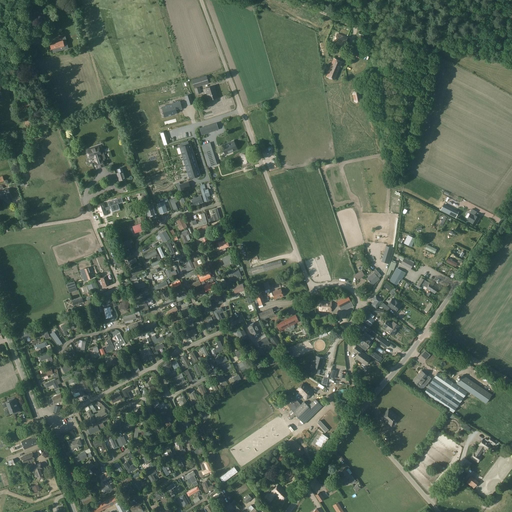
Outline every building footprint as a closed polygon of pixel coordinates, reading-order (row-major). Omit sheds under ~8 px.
[(36,30),(38,35),(47,33),(46,27),(40,29),(36,30)] [(343,45),(346,38),(336,34),(334,41),(343,45)] [(57,41),(49,43),(51,49),(52,49),(53,52),(61,50),(60,47),(64,46),(62,40),(57,41)] [(342,61),(333,58),(326,76),(334,79),(342,61)] [(191,80),(194,88),(209,84),(206,75),(191,80)] [(213,86),(205,88),(206,92),(209,100),(215,98),(213,91),(215,91),(213,86)] [(354,91),(352,94),(353,102),(356,103),(359,103),(361,100),(360,92),(357,90),(354,91)] [(169,105),(162,107),(163,112),(165,112),(166,116),(172,115),(172,114),(174,113),(176,112),(176,111),(182,109),(180,102),(171,104),(171,105),(169,106),(169,105)] [(245,117),(250,129),(259,126),(255,113),(245,117)] [(233,141),(222,146),(225,154),(237,149),(236,149),(233,142),(233,141)] [(181,147),(180,147),(182,154),(192,151),(190,144),(188,144),(187,142),(180,144),(181,147)] [(210,143),(202,146),(204,151),(205,156),(207,162),(208,163),(211,162),(213,166),(216,165),(215,159),(214,157),(209,158),(208,155),(207,152),(212,151),(211,148),(210,143)] [(98,146),(86,150),(89,158),(94,157),(95,161),(93,162),(96,169),(105,166),(103,160),(106,159),(102,150),(99,151),(98,146)] [(192,151),(182,154),(184,160),(193,157),(192,151)] [(251,161),(248,152),(240,155),(243,164),(251,161)] [(193,157),(184,160),(186,166),(195,163),(193,157)] [(195,163),(186,166),(188,172),(197,169),(195,163)] [(118,173),(116,173),(119,181),(126,179),(122,168),(117,169),(118,173)] [(197,169),(188,172),(190,178),(199,175),(197,169)] [(8,189),(0,190),(0,196),(5,195),(6,199),(10,198),(9,194),(10,194),(8,189)] [(205,189),(201,190),(204,201),(208,200),(207,196),(209,196),(209,194),(208,189),(207,189),(205,190),(205,189)] [(169,199),(173,210),(177,209),(174,202),(178,201),(176,196),(169,199)] [(200,196),(191,199),(194,206),(203,202),(200,196)] [(103,203),(97,205),(101,216),(107,214),(106,210),(111,208),(112,211),(119,209),(117,204),(123,202),(121,198),(117,199),(108,203),(108,205),(109,205),(110,206),(105,208),(103,203)] [(163,201),(157,203),(160,213),(166,211),(163,201)] [(411,207),(414,208),(414,210),(420,213),(422,207),(413,203),(411,207)] [(145,207),(148,216),(155,214),(152,205),(145,207)] [(443,205),(441,210),(455,218),(456,215),(453,213),(454,211),(443,205)] [(215,214),(211,215),(213,221),(220,218),(217,209),(213,210),(215,214)] [(470,213),(467,219),(470,221),(469,222),(475,225),(479,218),(474,215),(476,211),(471,209),(469,212),(470,213)] [(202,221),(198,222),(199,226),(207,223),(204,213),(200,214),(202,221)] [(182,218),(176,221),(180,230),(187,227),(182,218)] [(132,226),(135,233),(143,230),(140,224),(132,226)] [(121,241),(129,238),(127,230),(118,233),(121,241)] [(165,231),(159,235),(164,242),(170,239),(165,231)] [(184,243),(187,242),(185,235),(189,234),(187,231),(180,234),(184,243)] [(464,231),(461,238),(471,242),(474,236),(464,231)] [(407,235),(404,243),(411,247),(415,239),(407,235)] [(217,242),(220,249),(229,247),(227,239),(217,242)] [(130,240),(119,243),(120,247),(127,245),(128,249),(132,248),(130,240)] [(427,244),(425,249),(434,253),(436,249),(427,244)] [(389,264),(394,248),(386,246),(381,262),(389,264)] [(394,253),(393,256),(403,261),(401,264),(410,269),(414,262),(409,260),(409,261),(394,253)] [(222,258),(225,265),(234,262),(231,255),(222,258)] [(190,259),(186,260),(186,261),(189,266),(185,268),(187,272),(194,269),(190,260),(190,259)] [(450,259),(450,260),(448,259),(446,262),(455,267),(457,264),(452,261),(452,260),(450,259)] [(282,266),(280,260),(247,269),(249,275),(282,266)] [(196,261),(193,262),(196,270),(206,266),(204,262),(198,265),(196,261)] [(92,278),(88,267),(84,269),(88,279),(92,278)] [(135,268),(130,270),(132,275),(142,270),(141,267),(135,269),(135,268)] [(241,276),(238,268),(228,272),(230,276),(236,273),(238,277),(241,276)] [(400,281),(403,276),(404,273),(396,268),(389,280),(396,284),(398,279),(400,281)] [(440,270),(438,274),(447,278),(449,273),(440,270)] [(378,278),(376,276),(373,272),(367,278),(372,284),(379,279),(378,278)] [(110,284),(107,276),(100,279),(103,287),(110,284)] [(417,285),(416,286),(420,288),(421,287),(422,285),(424,286),(425,285),(423,283),(425,280),(421,278),(417,285)] [(136,289),(146,286),(145,283),(138,285),(137,280),(134,281),(136,289)] [(425,280),(423,283),(425,285),(424,286),(427,288),(434,293),(437,288),(432,284),(430,283),(425,280)] [(69,289),(70,291),(76,289),(74,281),(66,284),(68,289),(69,289)] [(94,283),(86,286),(89,292),(96,289),(94,283)] [(242,284),(233,287),(233,288),(235,293),(244,290),(242,284)] [(105,294),(98,296),(101,302),(107,299),(107,300),(120,294),(117,287),(114,288),(104,292),(105,294)] [(408,288),(406,292),(415,298),(417,295),(408,288)] [(272,292),(269,293),(271,298),(273,297),(274,299),(283,296),(280,289),(272,292)] [(170,290),(167,291),(163,293),(166,300),(173,297),(172,295),(170,290)] [(186,293),(182,295),(181,291),(176,293),(178,297),(177,297),(179,301),(187,297),(186,293)] [(218,291),(213,294),(215,301),(214,301),(216,305),(223,302),(222,302),(221,299),(219,292),(218,291)] [(261,293),(255,295),(255,296),(258,302),(259,305),(265,303),(261,293)] [(400,300),(409,307),(413,303),(403,295),(400,300)] [(337,301),(342,311),(352,306),(347,296),(337,301)] [(375,301),(372,305),(376,308),(382,301),(375,296),(372,299),(375,301)] [(121,305),(120,308),(126,310),(129,299),(123,297),(121,303),(120,302),(119,305),(121,305)] [(82,298),(72,301),(74,305),(76,304),(76,307),(79,306),(79,303),(83,302),(82,298)] [(400,305),(392,298),(387,305),(395,311),(400,305)] [(319,301),(318,310),(330,311),(331,302),(319,301)] [(422,312),(427,303),(423,301),(418,310),(422,312)] [(146,302),(138,305),(141,312),(148,309),(146,302)] [(112,316),(111,311),(112,311),(112,309),(111,309),(110,306),(104,308),(106,318),(112,316)] [(181,309),(184,316),(191,313),(188,306),(181,309)] [(96,315),(100,314),(98,307),(94,309),(91,310),(94,322),(98,321),(96,315)] [(221,308),(214,312),(218,320),(222,318),(219,313),(223,311),(221,308)] [(258,313),(261,319),(274,314),(272,308),(258,313)] [(134,312),(134,313),(123,316),(124,321),(137,318),(136,314),(137,314),(138,315),(140,315),(139,310),(134,312)] [(366,310),(360,319),(370,326),(374,320),(368,316),(370,312),(366,310)] [(83,315),(80,316),(84,326),(87,325),(85,318),(88,317),(87,313),(83,315)] [(150,313),(141,318),(143,322),(152,317),(150,313)] [(194,314),(184,318),(187,325),(190,324),(191,324),(189,320),(196,317),(194,314)] [(276,325),(279,331),(298,321),(295,315),(276,325)] [(70,330),(75,328),(73,321),(77,320),(76,316),(67,319),(70,330)] [(212,321),(211,317),(204,319),(208,330),(211,329),(209,322),(212,321)] [(393,322),(392,323),(387,319),(382,326),(387,330),(386,331),(393,335),(399,326),(393,322)] [(260,332),(257,326),(255,322),(247,326),(253,336),(260,332)] [(356,325),(355,327),(358,330),(360,328),(362,329),(364,326),(358,322),(356,325)] [(45,326),(35,329),(36,333),(42,331),(44,335),(45,339),(49,338),(47,334),(45,326)] [(243,329),(236,332),(241,341),(247,337),(243,329)] [(23,335),(22,335),(23,339),(30,336),(31,340),(34,339),(32,332),(27,333),(26,330),(22,332),(23,335)] [(133,338),(142,334),(144,333),(142,330),(132,335),(133,338)] [(58,346),(62,343),(53,331),(50,334),(58,346)] [(187,332),(178,337),(179,340),(185,338),(186,341),(190,340),(187,332)] [(358,342),(356,344),(361,347),(367,338),(369,335),(365,332),(363,335),(362,334),(357,341),(358,342)] [(119,340),(114,343),(117,350),(121,348),(120,346),(124,343),(119,333),(118,334),(117,334),(117,335),(116,335),(119,340)] [(154,335),(151,337),(155,345),(164,340),(162,337),(157,339),(156,339),(155,338),(154,335)] [(273,335),(269,338),(275,347),(280,344),(273,335)] [(367,338),(361,347),(365,350),(367,348),(372,341),(371,341),(373,338),(369,335),(367,338)] [(261,348),(270,342),(266,336),(257,341),(261,348)] [(109,346),(105,348),(107,352),(114,348),(109,338),(106,340),(109,346)] [(380,338),(377,342),(385,348),(388,344),(380,338)] [(216,341),(219,347),(215,349),(216,352),(223,349),(219,339),(216,341)] [(77,347),(76,351),(84,352),(85,341),(82,341),(81,347),(77,347)] [(99,356),(96,346),(93,347),(95,353),(91,354),(92,358),(99,356)] [(148,346),(139,351),(141,354),(146,352),(148,355),(152,354),(148,346)] [(365,365),(370,358),(360,351),(361,349),(356,346),(353,350),(358,354),(355,358),(365,365)] [(235,351),(239,358),(246,354),(242,347),(235,351)] [(275,350),(266,355),(267,358),(270,357),(272,360),(279,357),(275,350)] [(68,351),(64,354),(65,356),(68,360),(76,356),(73,351),(69,353),(68,351)] [(198,361),(193,351),(190,353),(193,358),(191,359),(193,363),(194,362),(195,362),(198,361)] [(107,366),(114,363),(110,354),(103,357),(107,366)] [(182,359),(180,360),(184,366),(185,365),(186,367),(190,365),(184,355),(181,357),(182,359)] [(214,357),(217,364),(227,360),(225,357),(220,359),(218,355),(214,357)] [(316,356),(313,367),(311,372),(316,373),(317,368),(320,369),(323,358),(316,356)] [(257,366),(259,369),(266,366),(261,357),(258,358),(261,364),(257,366)] [(202,361),(208,372),(212,370),(207,359),(202,361)] [(237,364),(239,368),(245,364),(247,368),(251,366),(247,359),(237,364)] [(176,360),(171,362),(174,369),(179,366),(176,360)] [(65,373),(72,367),(69,363),(62,368),(65,373)] [(50,367),(41,370),(43,377),(52,374),(50,367)] [(188,381),(192,380),(188,369),(184,371),(188,381)] [(421,371),(413,380),(419,385),(418,386),(420,387),(423,387),(429,380),(430,378),(428,376),(427,376),(421,371)] [(424,393),(453,413),(467,392),(437,372),(424,393)] [(221,373),(216,375),(218,379),(219,379),(223,386),(227,384),(221,373)] [(182,374),(173,378),(176,384),(185,380),(182,374)] [(229,377),(230,378),(229,379),(231,384),(241,379),(239,374),(232,377),(232,375),(229,377)] [(492,395),(462,375),(456,383),(486,403),(492,395)] [(84,392),(89,390),(83,377),(79,379),(84,392)] [(96,390),(99,389),(96,384),(101,382),(99,378),(92,381),(96,390)] [(52,384),(55,389),(59,388),(55,379),(44,384),(46,387),(52,384)] [(150,381),(144,384),(148,393),(154,390),(150,381)] [(304,383),(296,390),(304,398),(312,391),(311,391),(304,383)] [(122,389),(126,398),(130,396),(128,391),(133,389),(131,385),(122,389)] [(81,386),(71,390),(72,394),(79,391),(81,396),(84,394),(81,386)] [(110,396),(113,403),(122,398),(119,392),(110,396)] [(51,397),(54,404),(63,400),(60,394),(51,397)] [(291,395),(284,401),(293,412),(300,405),(291,395)] [(8,402),(6,403),(10,413),(12,413),(13,412),(14,413),(19,411),(13,397),(9,399),(9,400),(8,400),(7,400),(8,402)] [(182,407),(188,404),(184,397),(178,400),(182,407)] [(293,412),(304,423),(321,406),(315,400),(308,406),(303,402),(300,405),(293,412)] [(160,409),(157,405),(154,407),(159,415),(168,409),(166,406),(160,409)] [(94,413),(97,418),(106,413),(104,409),(94,413)] [(398,418),(388,409),(381,418),(391,426),(398,418)] [(90,411),(86,413),(90,422),(94,420),(90,411)] [(171,416),(169,411),(161,416),(167,426),(170,424),(167,418),(171,416)] [(324,415),(321,412),(316,417),(320,421),(324,415)] [(109,419),(107,415),(97,420),(102,429),(106,427),(103,422),(109,419)] [(124,425),(124,429),(132,428),(131,417),(127,418),(128,424),(124,425)] [(158,423),(161,431),(165,430),(161,419),(153,422),(154,424),(158,423)] [(97,425),(89,428),(91,433),(99,430),(97,425)] [(135,427),(133,438),(137,438),(138,431),(142,432),(143,428),(135,427)] [(188,441),(193,439),(197,438),(195,431),(186,434),(188,441)] [(322,434),(315,444),(321,448),(328,438),(322,434)] [(123,435),(116,438),(120,446),(126,444),(123,435)] [(27,439),(21,442),(24,450),(30,447),(39,443),(35,436),(27,439)] [(113,448),(117,447),(113,436),(109,438),(113,448)] [(82,446),(79,439),(69,442),(72,449),(82,446)] [(102,439),(93,443),(95,447),(99,445),(102,451),(106,449),(102,439)] [(474,452),(470,457),(477,462),(481,456),(479,455),(484,448),(487,450),(491,444),(484,440),(483,439),(479,445),(475,453),(474,452)] [(198,449),(194,451),(195,455),(203,452),(200,443),(196,444),(198,449)] [(153,450),(152,450),(153,451),(155,456),(156,458),(157,459),(158,458),(160,457),(156,448),(153,450)] [(84,451),(75,455),(78,461),(87,457),(84,451)] [(145,463),(150,461),(145,451),(141,453),(145,463)] [(20,457),(23,463),(35,459),(32,453),(20,457)] [(88,460),(81,466),(87,471),(93,465),(88,460)] [(126,461),(123,464),(129,473),(136,468),(133,463),(130,466),(126,461)] [(202,471),(203,475),(212,471),(207,461),(203,462),(206,469),(202,471)] [(114,464),(120,472),(123,469),(118,462),(114,464)] [(32,466),(34,472),(35,471),(38,480),(44,478),(41,469),(42,469),(40,463),(32,466)] [(167,463),(161,466),(166,476),(169,474),(166,468),(169,466),(167,463)] [(344,468),(339,472),(342,476),(344,479),(347,477),(349,480),(349,481),(351,484),(355,481),(353,478),(352,478),(350,475),(344,468)] [(154,469),(146,473),(152,482),(155,480),(152,475),(156,472),(154,469)] [(187,479),(189,477),(192,482),(196,480),(194,475),(195,475),(193,471),(185,476),(187,479)] [(293,475),(289,471),(283,476),(287,480),(293,475)] [(338,474),(334,477),(338,484),(342,481),(342,480),(344,479),(342,476),(340,478),(338,474)] [(466,482),(474,488),(479,483),(471,476),(466,482)] [(141,482),(138,478),(132,481),(138,490),(141,488),(138,483),(141,482)] [(112,488),(106,479),(103,481),(106,486),(102,489),(104,493),(112,488)] [(206,481),(202,483),(206,492),(214,489),(213,485),(208,487),(206,481)] [(173,483),(166,488),(171,497),(174,495),(171,489),(175,487),(173,483)] [(129,484),(124,487),(128,494),(133,490),(129,484)] [(332,484),(325,488),(329,493),(331,491),(335,488),(332,484)] [(268,493),(263,498),(268,504),(274,498),(273,498),(276,495),(282,500),(288,495),(278,485),(272,491),(269,494),(268,493)] [(188,496),(199,490),(197,486),(186,492),(188,496)] [(165,495),(162,490),(161,488),(153,493),(157,500),(165,495)] [(315,495),(319,502),(324,499),(320,492),(315,495)] [(84,505),(93,501),(90,494),(89,494),(89,493),(86,494),(87,496),(81,498),(84,505)] [(126,511),(120,501),(117,494),(101,503),(94,506),(90,508),(91,511),(98,511),(114,504),(119,511),(126,511)] [(185,506),(189,504),(184,494),(180,496),(185,506)] [(247,503),(252,498),(248,494),(243,499),(247,503)] [(241,507),(236,502),(232,505),(237,510),(241,507)] [(210,503),(204,507),(207,511),(213,511),(215,511),(210,503)]
